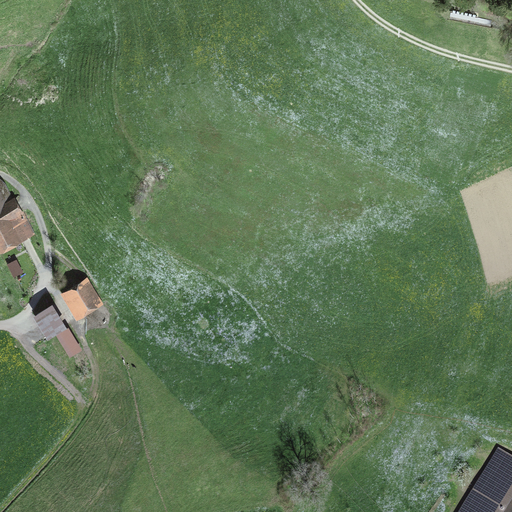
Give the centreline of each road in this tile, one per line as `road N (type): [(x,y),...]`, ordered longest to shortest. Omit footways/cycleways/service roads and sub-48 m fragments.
road 1 (track): [(44,283),(81,334),(95,384),(66,438),(0,509)]
road 2 (track): [(0,175),(25,193),(47,245),(37,296),(0,325)]
road 3 (track): [(511,69),(405,35),(356,0)]
